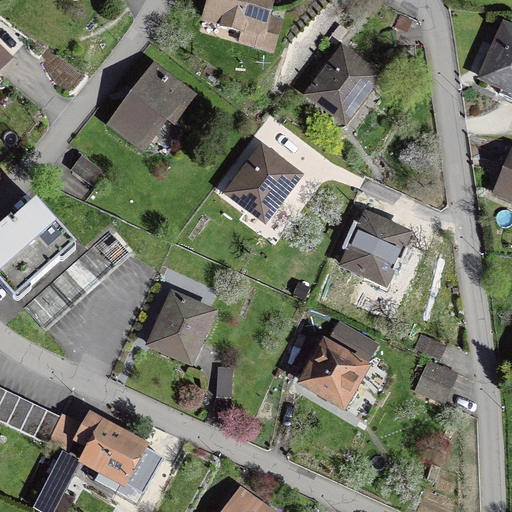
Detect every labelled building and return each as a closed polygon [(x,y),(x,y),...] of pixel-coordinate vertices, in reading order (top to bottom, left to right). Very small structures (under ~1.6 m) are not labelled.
[(261,34),(271,0),(212,0),(207,18),(224,23),(223,28),(241,34),(242,29),(261,34)] [(511,30),(505,27),(481,79),(502,88),(499,94),(511,99),(511,30)] [(0,68),(9,59),(0,51),(0,68)] [(356,109),(379,79),(342,51),(308,96),(342,122),(353,107),(356,109)] [(142,79),(127,98),(130,100),(112,125),(143,149),(169,116),(174,121),(192,99),(154,70),(145,81),(142,79)] [(299,178),(262,150),(228,195),(262,221),(273,206),(276,208),(299,178)] [(496,193),(511,200),(511,157),(507,167),(504,166),(500,176),(503,177),(496,193)] [(82,159),(73,170),(96,188),(105,176),(82,159)] [(73,245),(36,203),(12,225),(10,223),(0,231),(0,235),(0,284),(13,299),(28,285),(30,287),(60,260),(58,258),(73,245)] [(393,269),(408,236),(366,217),(343,267),(382,285),(390,267),(393,269)] [(25,308),(45,330),(130,255),(110,233),(25,308)] [(172,295),(150,346),(187,363),(195,345),(199,347),(213,314),(172,295)] [(326,347),(365,369),(378,347),(339,324),(326,347)] [(416,349),(441,361),(447,348),(422,336),(416,349)] [(365,369),(326,347),(318,344),(305,365),(312,369),(304,384),(343,407),(344,405),(351,404),(357,394),(354,387),(365,369)] [(444,403),(456,376),(429,364),(417,391),(444,403)] [(218,368),(216,398),(231,398),(232,369),(218,368)] [(0,421),(47,445),(60,418),(0,388),(0,421)] [(78,426),(60,418),(47,445),(65,453),(78,426)] [(142,448),(92,419),(80,441),(93,448),(85,462),(122,483),(142,448)] [(35,510),(40,511),(51,511),(74,469),(60,462),(35,510)] [(264,511),(240,494),(226,511),(264,511)]
